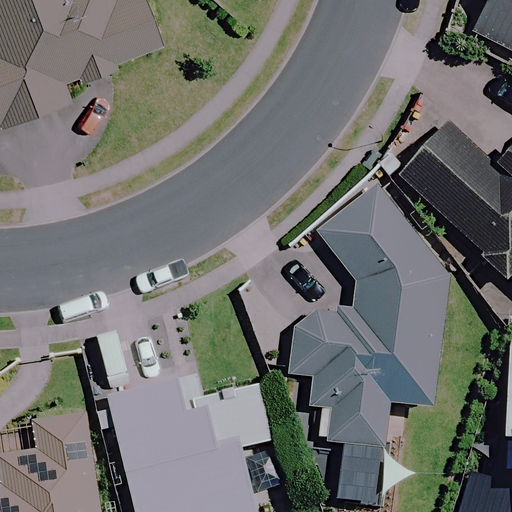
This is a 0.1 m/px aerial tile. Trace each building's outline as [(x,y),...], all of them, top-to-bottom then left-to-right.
[(114,72),(111,64),(151,49),(132,0),(117,0),(110,3),(109,0),(0,0),(0,127),(63,104),(56,85),(69,80),(72,88),(114,72)] [(511,0),(484,0),(466,38),(511,60),(511,0)] [(511,152),(491,174),(439,124),(390,176),(504,285),(511,276),(511,152)] [(445,286),(371,191),(315,235),(351,283),(348,312),(323,310),(322,323),(288,320),(284,380),(309,382),(306,413),(324,414),(321,450),(340,452),(383,455),(383,452),(386,411),(428,414),(445,286)] [(508,445),(505,491),(510,492),(508,511),(511,511),(511,346),(503,346),(497,445),(508,445)] [(200,401),(195,377),(103,399),(129,511),(249,511),(236,453),(268,445),(255,388),(200,401)] [(0,511),(93,511),(80,419),(0,440),(0,511)]
